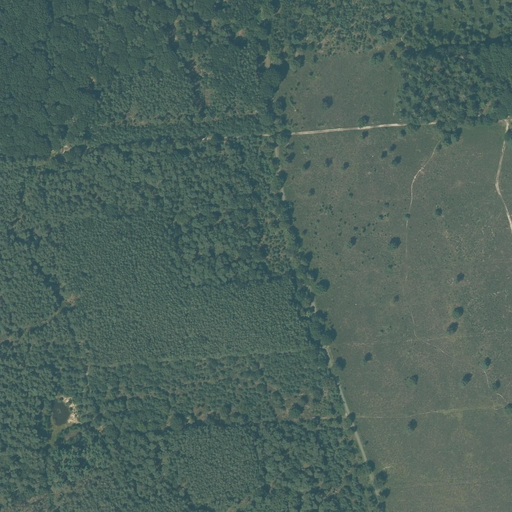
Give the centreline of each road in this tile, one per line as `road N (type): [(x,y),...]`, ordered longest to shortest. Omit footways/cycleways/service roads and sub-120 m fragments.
road 1 (track): [(274,134),(0,155)]
road 2 (track): [(478,118),(274,134)]
